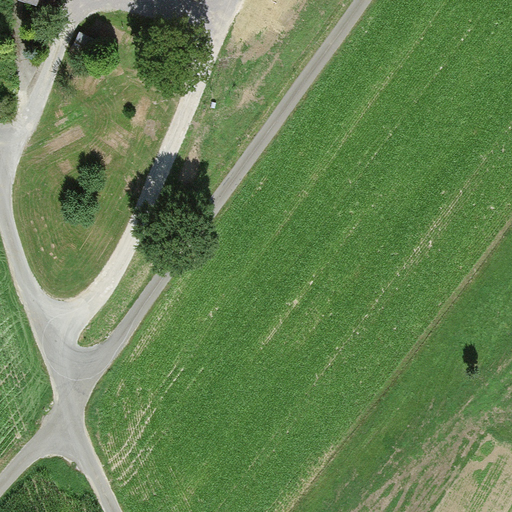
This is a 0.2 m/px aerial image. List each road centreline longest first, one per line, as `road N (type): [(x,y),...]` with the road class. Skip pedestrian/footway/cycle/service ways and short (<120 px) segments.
road 1 (track): [(374,0),(81,405),(0,497)]
road 2 (unclassified): [(123,511),(0,194)]
